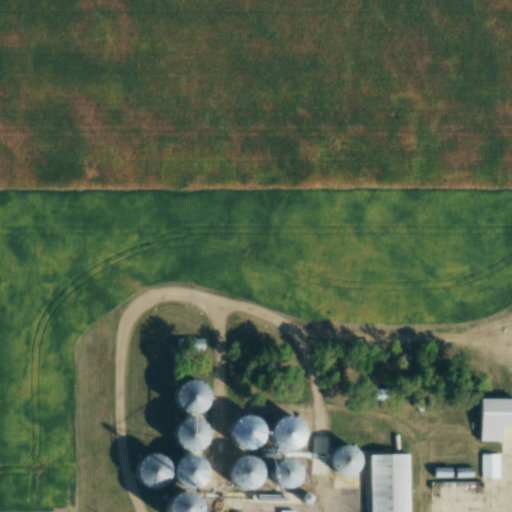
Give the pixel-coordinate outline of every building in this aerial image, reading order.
[(32,281),(14,281),(14,293),(32,293),(32,281)] [(99,304),(105,308),(109,302),(102,298),(99,304)] [(21,313),(15,321),(24,328),(30,320),(21,313)] [(96,327),(95,338),(108,338),(109,328),(96,327)] [(29,341),(28,331),(15,334),(16,344),(29,341)] [(95,368),(108,369),(109,359),(96,358),(95,368)] [(30,365),(13,366),(14,377),(31,376),(30,365)] [(31,384),(14,383),(14,394),(30,395),(31,384)] [(32,402),(15,400),(14,411),(31,413),(32,402)] [(511,400),(480,400),(480,442),(511,443),(511,429),(511,400)] [(107,409),(101,407),(98,413),(104,416),(107,409)] [(14,422),(17,431),(32,426),(29,416),(14,422)] [(110,432),(112,422),(98,418),(95,429),(110,432)] [(397,450),(397,432),(377,432),(377,450),(397,450)] [(179,435),(180,450),(197,449),(197,446),(204,445),(203,433),(179,435)] [(108,446),(107,437),(96,437),(96,447),(108,446)] [(34,443),(22,441),(20,453),(32,456),(34,443)] [(414,511),(413,454),(368,455),(368,447),(336,448),(337,467),(369,467),(369,511),(414,511)] [(149,457),(149,488),(215,487),(215,456),(149,457)] [(481,456),(481,479),(500,479),(500,456),(481,456)] [(243,457),(243,480),(273,480),(273,457),(243,457)] [(23,479),(37,473),(32,460),(18,466),(23,479)] [(33,483),(15,485),(17,498),(34,496),(33,483)] [(485,501),(485,483),(432,483),(432,501),(485,501)] [(219,511),(220,493),(167,493),(167,511),(219,511)] [(131,511),(132,499),(96,499),(96,511),(131,511)]
